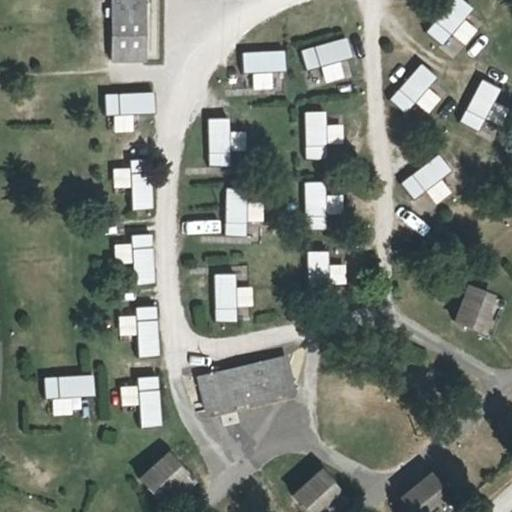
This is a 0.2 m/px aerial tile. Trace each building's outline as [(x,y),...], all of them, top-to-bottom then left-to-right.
[(463,48),(476,31),(462,20),(470,10),(457,0),(447,0),(422,32),(439,46),(447,35),(463,48)] [(148,2),(116,2),(115,50),(147,51),(148,2)] [(27,13),(25,25),(53,30),(55,17),(27,13)] [(340,57),(349,55),(346,37),(299,45),(303,68),(320,65),(323,81),(343,78),(340,57)] [(273,87),(272,69),(284,69),(283,48),(240,50),(241,73),(249,72),(250,88),(273,87)] [(147,51),(115,50),(115,63),(147,64),(147,51)] [(397,85),(427,112),(441,97),(427,84),(436,76),(420,61),(397,85)] [(500,124),(508,106),(494,100),(500,86),(478,77),(459,120),(478,128),(483,117),(500,124)] [(106,130),(132,130),(132,112),(152,112),(152,91),(106,90),(106,130)] [(65,112),(65,94),(32,94),(32,112),(65,112)] [(325,122),(325,109),(302,110),(304,157),(324,157),(324,143),(343,142),(343,121),(325,122)] [(205,116),(207,164),(228,164),(228,149),(245,148),(245,129),(227,130),(227,115),(205,116)] [(7,133),(7,156),(30,156),(30,132),(7,133)] [(343,155),(342,141),(322,142),(323,157),(343,155)] [(412,198),(424,188),(436,203),(461,183),(435,152),(399,181),(412,198)] [(152,207),(148,160),(128,161),(131,208),(152,207)] [(110,165),(112,188),(129,186),(127,164),(110,165)] [(0,180),(0,203),(23,202),(21,179),(0,180)] [(341,194),(325,194),(325,180),(303,180),(302,227),(325,227),(325,212),(340,212),(341,194)] [(245,234),(245,221),(262,221),(263,200),(245,200),(245,186),(223,186),(223,234),(245,234)] [(130,233),(133,283),(153,282),(150,232),(130,233)] [(129,261),(129,242),(114,242),(113,260),(129,261)] [(327,263),(326,248),(304,249),(307,285),(345,282),(344,261),(327,263)] [(235,285),(234,271),(211,273),(214,320),(236,319),(236,307),(252,306),(251,284),(235,285)] [(481,332),(497,294),(466,281),(451,319),(481,332)] [(158,353),(155,303),(134,305),(137,354),(158,353)] [(117,314),(117,335),(134,334),(133,313),(117,314)] [(268,361),(207,377),(215,410),(278,396),(268,361)] [(93,372),(45,374),(47,414),(72,413),(71,395),(94,393),(93,372)] [(158,377),(118,379),(119,405),(137,404),(138,425),(160,423),(158,377)] [(21,449),(12,469),(34,479),(43,459),(21,449)] [(153,498),(187,475),(169,449),(136,471),(153,498)] [(306,511),(317,511),(342,489),(318,465),(288,494),(306,511)] [(412,511),(435,511),(448,503),(427,472),(398,492),(412,511)] [(0,491),(0,511),(12,511),(16,496),(0,491)]
